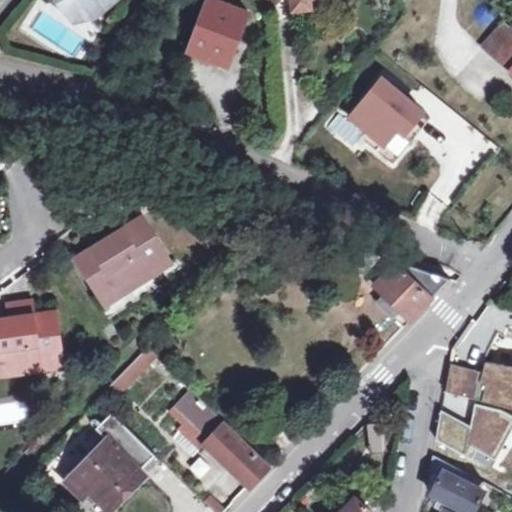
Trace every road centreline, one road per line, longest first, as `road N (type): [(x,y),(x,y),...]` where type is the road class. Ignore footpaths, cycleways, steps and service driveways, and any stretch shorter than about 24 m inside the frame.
road 1 (residential): [(483,271),(229,149),(73,85),(0,68)]
road 2 (unclassified): [(421,338),(248,511)]
road 3 (unclassified): [(407,511),(428,365),(421,338)]
